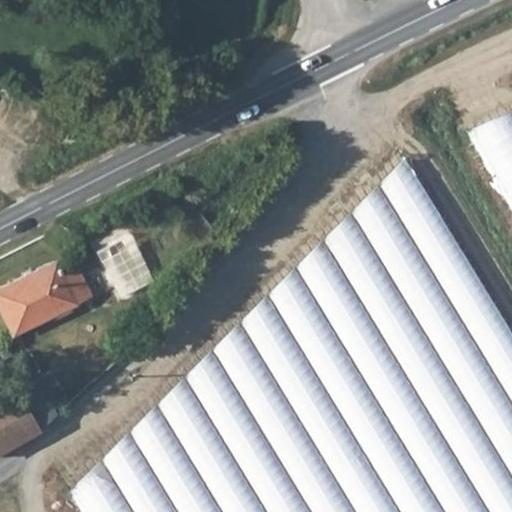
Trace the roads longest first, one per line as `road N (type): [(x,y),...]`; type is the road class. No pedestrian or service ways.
road 1 (secondary): [(0,229),(331,62)]
road 2 (track): [(511,60),(369,114),(330,104)]
road 3 (secondary): [(331,62),(458,0)]
